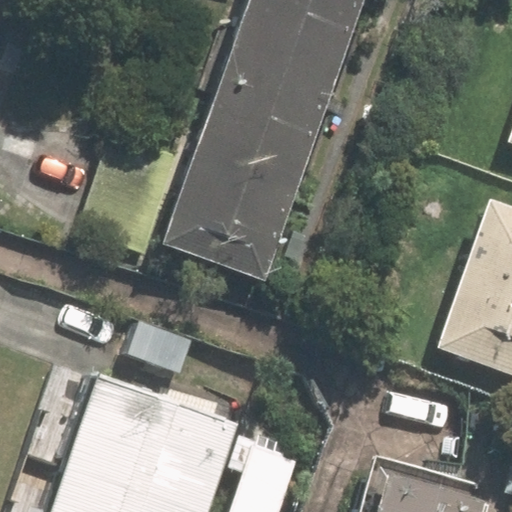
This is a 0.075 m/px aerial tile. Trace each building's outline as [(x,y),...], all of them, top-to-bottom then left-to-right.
[(234,0),(151,245),(251,279),(346,0),(234,0)] [(511,82),(492,142),(511,148),(511,82)] [(74,230),(139,252),(173,154),(108,132),(74,230)] [(511,223),(476,211),(426,358),(511,387),(511,223)] [(77,370),(28,511),(185,511),(218,418),(77,370)] [(467,511),(468,508),(371,484),(364,511),(467,511)]
